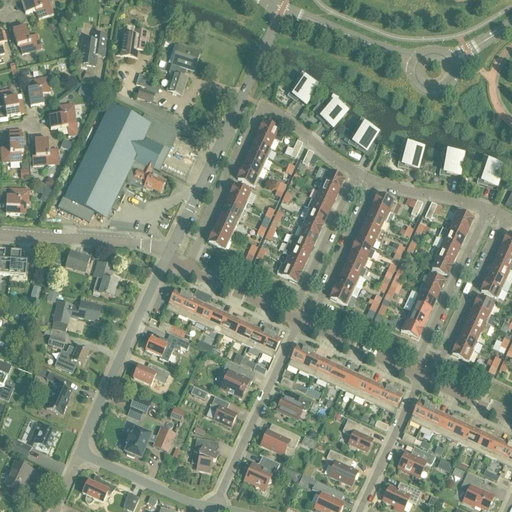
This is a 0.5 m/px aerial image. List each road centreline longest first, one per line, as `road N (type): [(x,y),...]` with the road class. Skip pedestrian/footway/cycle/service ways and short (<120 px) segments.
road 1 (residential): [(170,250),(283,9)]
road 2 (residential): [(80,454),(166,260)]
road 3 (residential): [(214,508),(299,321)]
road 4 (residential): [(431,382),(507,217)]
road 5 (residential): [(411,372),(486,208)]
road 6 (residential): [(186,269),(263,110)]
road 7 (residential): [(170,250),(0,235)]
road 8 (residential): [(310,325),(376,181)]
road 9 (residential): [(289,316),(356,173)]
road 10 (residential): [(359,511),(421,377)]
road 11 (residential): [(214,508),(80,454)]
road 12 (tertiary): [(415,63),(283,9)]
